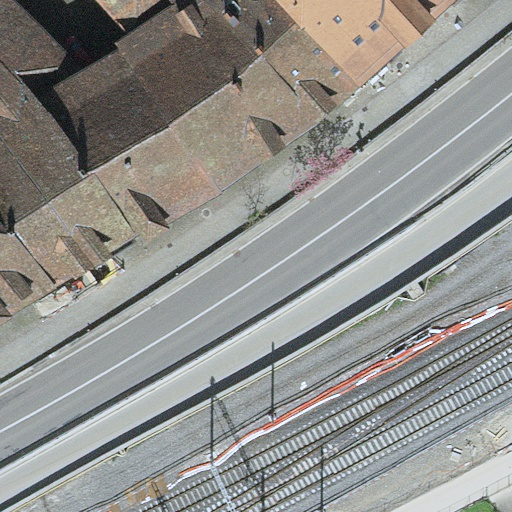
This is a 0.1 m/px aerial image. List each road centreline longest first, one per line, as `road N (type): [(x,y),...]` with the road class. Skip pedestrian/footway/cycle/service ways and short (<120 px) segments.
road 1 (trunk): [(511,94),(304,251),(0,430)]
road 2 (tertiary): [(0,490),(257,343),(511,174)]
